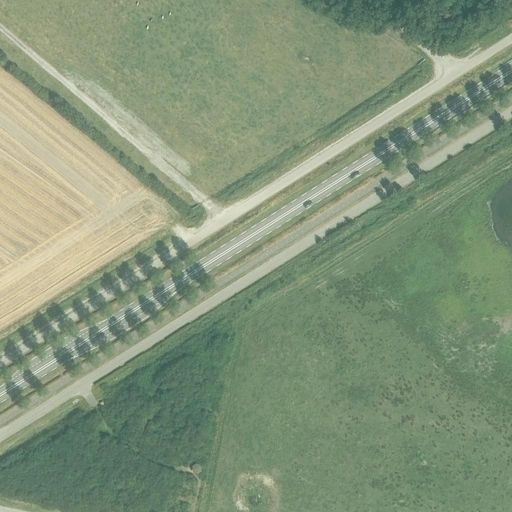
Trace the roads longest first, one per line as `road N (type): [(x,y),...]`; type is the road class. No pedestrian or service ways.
road 1 (primary): [(0,394),(511,70)]
road 2 (unclassified): [(0,436),(511,112)]
road 3 (unclassified): [(0,360),(511,38)]
